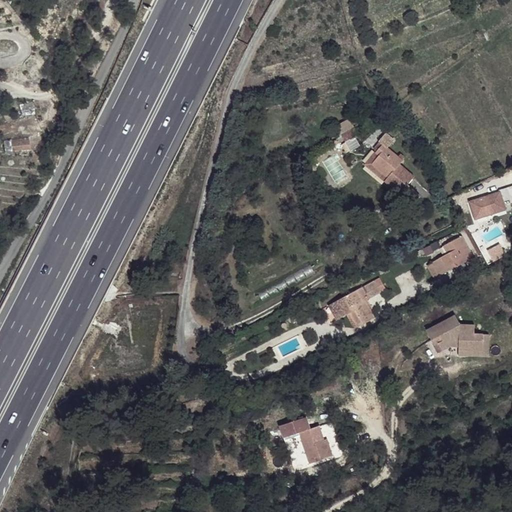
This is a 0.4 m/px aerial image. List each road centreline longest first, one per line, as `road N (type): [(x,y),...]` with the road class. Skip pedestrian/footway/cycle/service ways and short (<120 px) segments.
road 1 (motorway): [(0,461),(223,0)]
road 2 (motorway): [(180,0),(0,366)]
road 3 (residential): [(278,0),(231,92),(199,224),(186,322),(196,345)]
road 4 (residential): [(0,275),(54,185),(133,0)]
road 5 (residential): [(334,511),(399,478),(404,396)]
